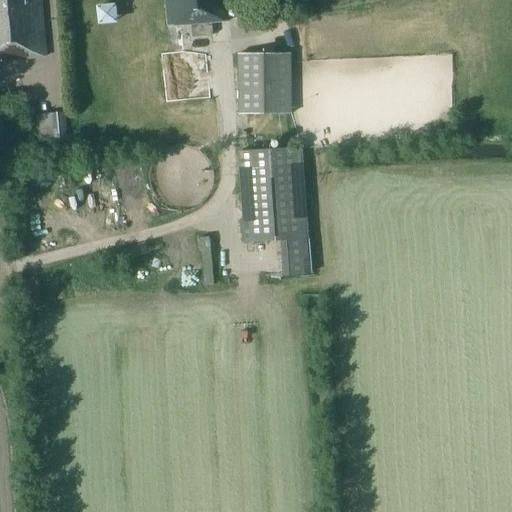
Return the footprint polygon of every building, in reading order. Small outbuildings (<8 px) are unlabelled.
[(47,55),(41,0),(0,0),(0,57),(1,57),(1,59),(47,55)] [(164,0),(166,26),(190,24),(191,37),(212,36),(211,22),(227,21),(224,0),(164,0)] [(290,54),(237,54),(238,114),(291,114),(290,54)] [(39,113),(40,142),(67,141),(66,112),(39,113)] [(302,147),(237,151),(243,243),(308,239),(302,147)]
